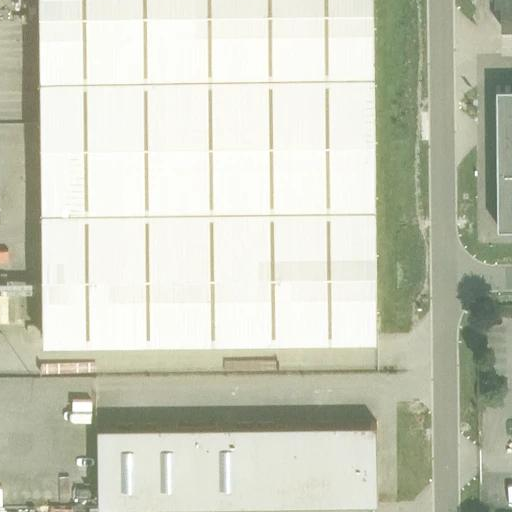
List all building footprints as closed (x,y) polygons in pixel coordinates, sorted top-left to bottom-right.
[(40,0),(44,337),(377,333),(373,0),(40,0)] [(511,0),(494,0),(495,0),(500,0),(501,26),(511,25),(511,0)] [(496,101),(497,164),(511,164),(511,84),(496,85),(496,90),(496,89),(496,101)] [(511,164),(497,164),(498,225),(502,225),(511,225),(511,164)] [(378,500),(378,498),(375,498),(374,423),(377,423),(377,421),(98,424),(98,503),(378,500)]
